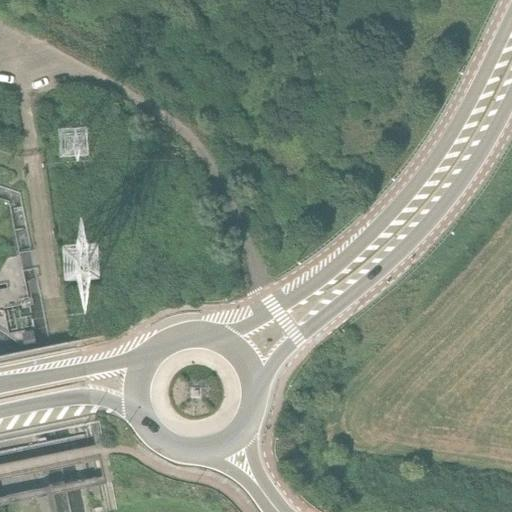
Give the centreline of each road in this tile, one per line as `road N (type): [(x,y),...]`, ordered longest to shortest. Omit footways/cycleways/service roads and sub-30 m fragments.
road 1 (secondary): [(511,15),(458,120),(388,214),(274,312),(219,336)]
road 2 (secondary): [(255,388),(294,339),(402,250),(451,194),(511,94)]
road 3 (secondary): [(146,356),(0,383)]
road 4 (secondary): [(0,410),(88,398),(138,415)]
